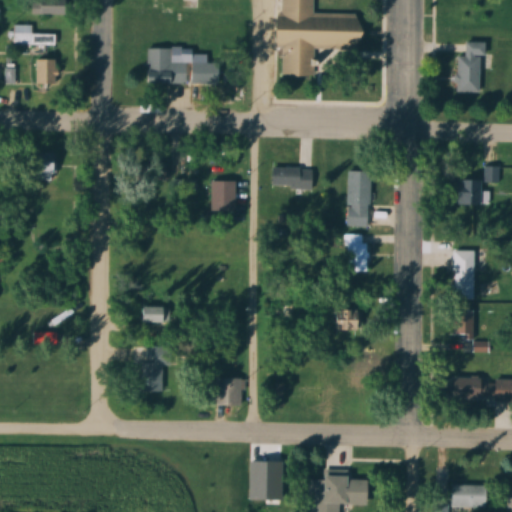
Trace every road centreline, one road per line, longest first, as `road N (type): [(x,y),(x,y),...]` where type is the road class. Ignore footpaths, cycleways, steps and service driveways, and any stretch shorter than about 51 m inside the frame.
road 1 (residential): [(511,442),(0,428)]
road 2 (residential): [(511,134),(0,122)]
road 3 (residential): [(411,511),(402,0)]
road 4 (residential): [(96,432),(99,0)]
